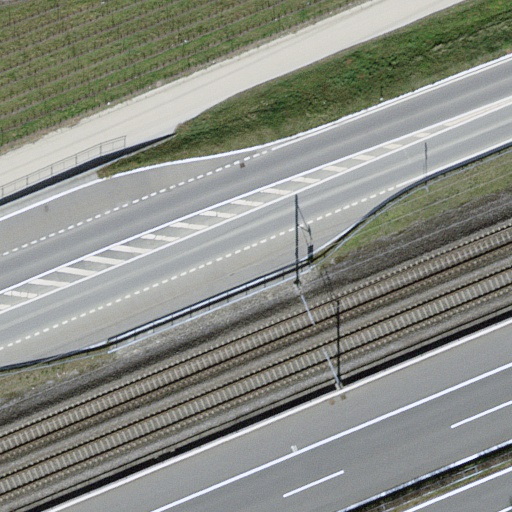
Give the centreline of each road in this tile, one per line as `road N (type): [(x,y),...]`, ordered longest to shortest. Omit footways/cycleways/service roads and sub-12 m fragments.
road 1 (primary): [(511,96),(0,304)]
road 2 (unclassified): [(0,174),(422,0)]
road 3 (motorway): [(511,400),(241,511)]
